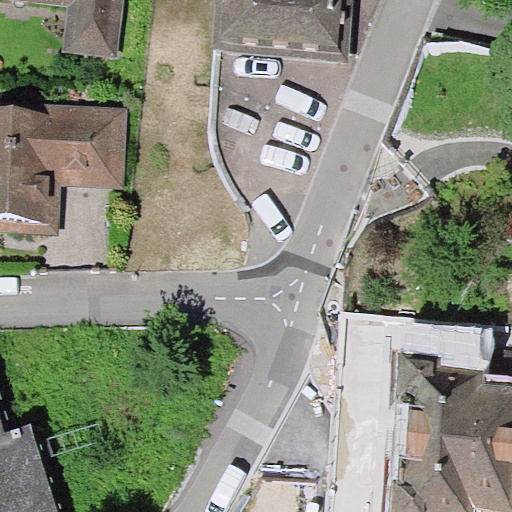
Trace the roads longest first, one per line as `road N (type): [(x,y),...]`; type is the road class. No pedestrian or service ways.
road 1 (residential): [(298,290),(415,0)]
road 2 (residential): [(298,290),(0,294)]
road 3 (residential): [(198,511),(298,290)]
